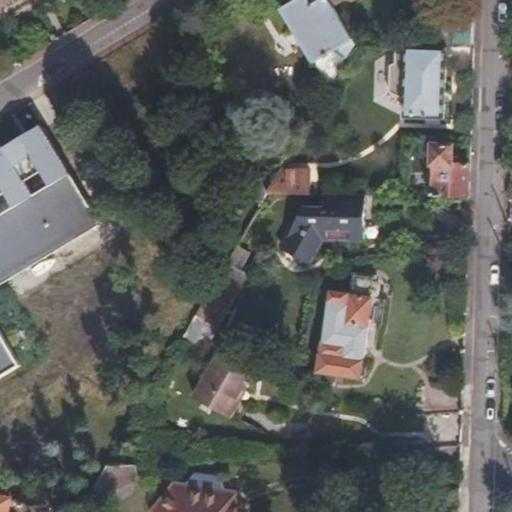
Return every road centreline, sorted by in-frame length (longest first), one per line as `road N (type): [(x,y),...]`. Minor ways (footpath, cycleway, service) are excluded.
road 1 (residential): [(484,346),(489,0)]
road 2 (residential): [(161,0),(0,98)]
